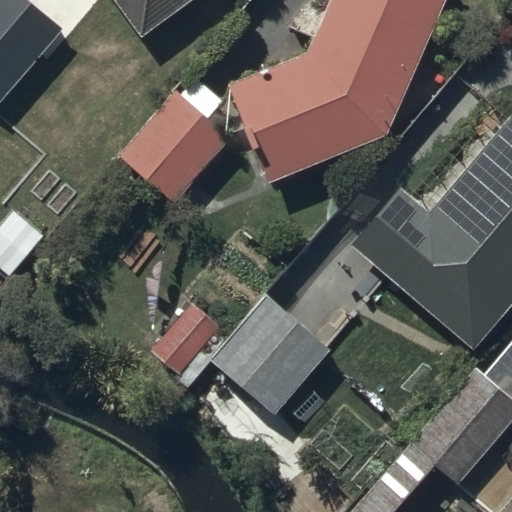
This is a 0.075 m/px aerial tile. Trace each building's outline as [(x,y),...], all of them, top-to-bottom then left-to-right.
[(0,0),(0,100),(66,23),(39,0),(0,0)] [(124,0),(144,27),(182,0),(124,0)] [(434,0),(331,0),(315,37),(236,68),(273,161),(383,118),(434,0)] [(227,94),(202,72),(189,86),(183,81),(125,146),(178,194),(236,130),(214,110),(227,94)] [(480,336),(511,297),(511,105),(434,200),(398,171),(350,230),(480,336)] [(276,400),(334,335),(276,284),(218,349),(276,400)] [(511,343),(492,368),(511,383),(511,343)] [(355,511),(391,511),(438,458),(461,477),(511,418),(511,390),(481,365),(355,511)] [(511,511),(511,497),(499,511),(511,511)]
